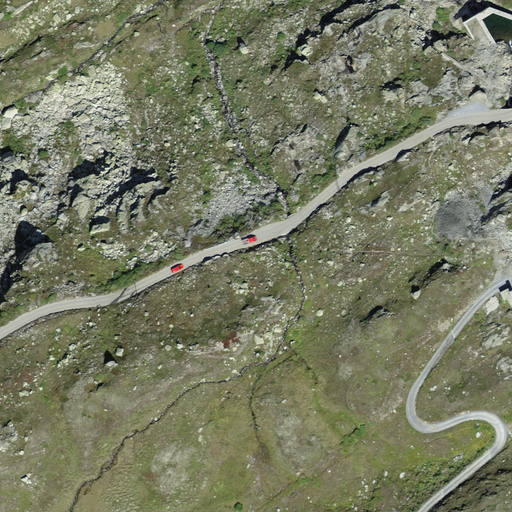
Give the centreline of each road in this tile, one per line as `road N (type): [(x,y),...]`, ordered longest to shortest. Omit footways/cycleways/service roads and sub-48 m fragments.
road 1 (unclassified): [(0,333),(39,312),(123,294),(278,229),(365,163),(449,123),(511,114)]
road 2 (track): [(511,280),(472,309),(410,399),(411,418),(425,428),(479,414),(501,430),(489,454),(421,511)]
